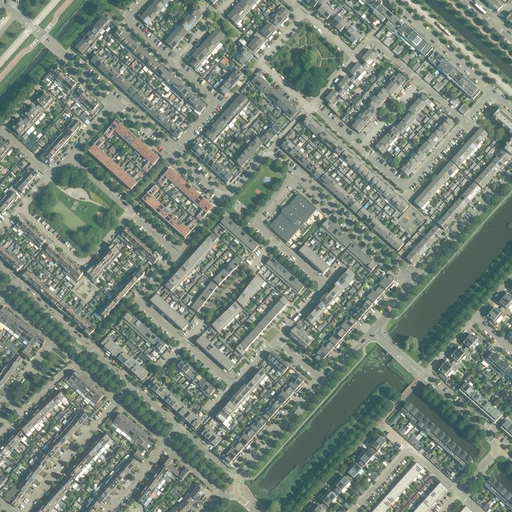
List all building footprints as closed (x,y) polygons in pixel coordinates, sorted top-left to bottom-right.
[(164,7),(157,0),(155,2),(154,2),(153,3),(153,4),(154,4),(153,5),(160,12),(164,7)] [(256,4),(251,0),(243,0),(242,1),(251,9),(256,4)] [(322,16),(331,6),(326,2),(328,1),(326,0),(324,0),(320,5),(322,6),(317,12),(322,16)] [(377,0),(376,0),(370,8),(374,12),(373,14),(382,4),(381,3),(381,2),(380,1),(379,1),(377,0)] [(497,0),(493,0),(489,5),(493,9),(499,2),(497,0)] [(251,9),(242,1),(237,7),(246,15),(251,9)] [(499,2),(493,9),(497,12),(503,6),(499,2)] [(342,7),(349,13),(351,10),(344,4),(342,7)] [(382,4),(373,14),(377,18),(385,10),(383,9),(384,8),(383,8),(383,7),(382,6),(381,6),(381,5),(382,4)] [(160,12),(153,5),(152,7),(151,6),(150,6),(149,7),(150,8),(148,10),(156,16),(160,12)] [(279,12),(276,15),(284,22),(285,21),(286,19),(290,15),(280,6),(277,10),(279,12)] [(333,17),(339,11),(336,9),(335,10),(331,6),(322,16),(327,20),(331,15),(333,17)] [(246,15),(237,7),(232,12),(241,20),(246,15)] [(193,9),(188,15),(197,22),(202,17),(193,9)] [(156,16),(148,10),(147,11),(146,11),(145,11),(145,12),(145,13),(146,14),(145,15),(152,21),(156,16)] [(385,10),(377,18),(382,23),(390,14),(389,13),(389,12),(388,12),(387,12),(387,11),(386,11),(385,10)] [(336,28),(344,18),(340,14),(341,13),(339,11),(333,17),(335,18),(331,24),(336,28)] [(241,20),(232,12),(227,18),(236,25),(241,20)] [(152,21),(145,15),(144,16),(143,15),(142,15),(141,16),(141,17),(140,19),(144,23),(143,24),(146,27),(147,26),(152,21)] [(188,15),(184,20),(192,28),(197,22),(188,15)] [(271,17),(268,20),(278,28),(281,25),(282,24),(284,22),(276,15),(273,19),(271,17)] [(108,16),(106,18),(104,16),(101,20),(107,26),(112,20),(108,16)] [(393,17),(386,25),(390,30),(398,22),(396,20),(397,20),(396,19),(396,18),(395,18),(395,17),(394,18),(393,17)] [(347,29),(352,23),(350,21),(349,22),(344,18),(336,28),(340,32),(345,27),(347,29)] [(107,26),(101,20),(97,24),(103,30),(105,32),(109,28),(107,26)] [(190,30),(191,29),(192,28),(184,20),(179,25),(188,33),(189,34),(191,30),(190,30)] [(278,28),(268,20),(265,23),(267,25),(264,29),(272,36),(272,35),(274,32),(278,28)] [(398,22),(390,30),(395,34),(404,24),(403,25),(402,25),(402,24),(401,23),(400,23),(399,23),(398,22)] [(352,23),(347,29),(349,30),(344,36),(349,40),(357,30),(353,26),(354,25),(352,23)] [(103,30),(97,24),(93,28),(100,34),(103,30)] [(404,24),(395,34),(397,32),(401,36),(409,28),(407,27),(408,27),(407,26),(407,25),(406,25),(406,24),(405,24),(404,24)] [(179,25),(174,31),(183,39),(188,33),(179,25)] [(102,36),(93,28),(90,32),(98,40),(102,36)] [(409,28),(401,36),(406,41),(414,32),(413,32),(413,31),(413,30),(412,30),(411,30),(411,29),(410,30),(409,28)] [(259,30),(256,33),(266,42),(269,38),(271,36),(272,36),(264,29),(261,32),(259,30)] [(119,30),(112,38),(116,42),(124,33),(119,30)] [(217,30),(212,35),(220,43),(225,38),(217,30)] [(362,35),(357,30),(349,40),(354,44),(358,39),(360,41),(366,35),(363,33),(362,35)] [(174,31),(169,36),(178,44),(183,39),(174,31)] [(98,40),(90,32),(86,36),(94,44),(98,40)] [(414,32),(406,41),(411,45),(418,37),(417,35),(416,34),(416,33),(415,33),(414,33),(414,32)] [(124,33),(116,42),(120,45),(128,37),(124,33)] [(266,42),(256,33),(253,37),(255,39),(252,42),(260,49),(260,48),(261,47),(262,46),(266,42)] [(220,43),(212,35),(207,41),(215,49),(220,43)] [(94,44),(86,36),(83,40),(91,48),(94,44)] [(173,49),(178,44),(169,36),(164,42),(173,49)] [(128,37),(120,45),(124,49),(132,41),(128,37)] [(418,37),(411,45),(416,49),(423,41),(423,40),(423,39),(422,39),(422,38),(421,38),(420,38),(418,37)] [(91,48),(83,40),(79,44),(87,52),(91,48)] [(132,41),(124,49),(128,52),(136,44),(132,41)] [(215,49),(207,41),(202,46),(211,54),(215,49)] [(423,41),(416,49),(420,53),(428,45),(426,44),(426,43),(426,42),(425,41),(424,41),(423,41)] [(247,44),(244,47),(253,55),(257,51),(258,51),(260,49),(252,42),(249,46),(247,44)] [(87,52),(79,44),(75,49),(83,56),(87,52)] [(136,44),(128,52),(132,56),(140,48),(136,44)] [(428,45),(420,53),(425,58),(433,49),(432,48),(432,47),(431,47),(430,47),(429,46),(429,47),(428,45)] [(211,54),(202,46),(197,51),(206,59),(211,54)] [(253,55),(244,47),(241,50),(243,52),(240,56),(248,62),(249,61),(250,59),(253,55)] [(136,60),(144,51),(140,48),(132,56),(136,60)] [(141,63),(148,55),(144,51),(136,60),(141,63)] [(206,59),(197,51),(192,57),(201,65),(206,59)] [(370,51),(365,55),(373,62),(377,57),(380,61),(383,58),(377,53),(375,55),(370,51)] [(428,60),(433,64),(440,57),(438,55),(438,54),(438,53),(437,53),(436,53),(435,52),(428,60)] [(96,55),(90,62),(93,65),(94,64),(95,65),(100,59),(103,57),(101,55),(99,57),(96,55)] [(152,59),(148,55),(141,63),(145,67),(152,59)] [(374,63),(373,62),(365,55),(361,60),(366,64),(365,66),(370,72),(372,69),(371,68),(374,63)] [(246,64),(248,62),(240,56),(237,59),(235,57),(232,60),(241,69),(245,65),(246,64)] [(201,65),(192,57),(187,62),(196,70),(201,65)] [(440,57),(433,64),(437,69),(445,60),(444,60),(444,59),(443,58),(442,58),(441,58),(440,57)] [(100,59),(95,65),(96,66),(96,67),(98,70),(105,63),(100,59)] [(152,59),(145,67),(149,70),(156,62),(152,59)] [(445,60),(437,69),(442,73),(449,65),(448,64),(448,63),(447,63),(447,62),(447,61),(446,61),(445,61),(445,60)] [(156,62),(149,70),(153,74),(160,66),(156,62)] [(105,63),(98,70),(101,72),(102,72),(103,73),(109,66),(105,63)] [(358,64),(353,69),(361,75),(365,71),(368,74),(370,72),(365,66),(363,68),(358,64)] [(449,65),(442,73),(447,77),(454,69),(454,68),(453,67),(452,67),(451,66),(449,65)] [(55,67),(55,66),(47,76),(50,79),(51,78),(55,82),(54,83),(62,74),(61,74),(62,73),(60,71),(58,69),(56,71),(54,69),(55,67)] [(109,66),(103,73),(104,74),(106,77),(113,70),(109,66)] [(161,67),(154,76),(158,79),(165,71),(161,67)] [(243,76),(237,70),(235,68),(231,72),(233,74),(239,80),(243,76)] [(361,75),(353,69),(349,73),(354,78),(353,80),(358,85),(360,83),(357,80),(361,75)] [(454,69),(447,77),(452,81),(459,74),(457,72),(457,71),(457,70),(456,70),(456,69),(455,70),(454,69)] [(113,70),(106,77),(109,79),(110,79),(111,80),(117,74),(113,70)] [(165,71),(158,79),(162,83),(169,74),(165,71)] [(62,74),(54,83),(59,87),(67,77),(65,75),(64,77),(62,74)] [(117,74),(111,80),(112,81),(112,82),(114,84),(121,77),(117,74)] [(169,74),(162,83),(166,87),(173,78),(169,74)] [(239,80),(233,74),(230,78),(236,84),(239,80)] [(399,74),(395,79),(402,85),(406,81),(399,74)] [(459,74),(452,81),(456,86),(464,77),(463,77),(463,76),(462,75),(461,75),(460,75),(459,74)] [(255,86),(258,89),(265,81),(263,80),(262,79),(258,75),(249,85),(253,88),(255,86)] [(236,84),(230,78),(227,76),(224,80),(226,82),(232,88),(236,84)] [(67,77),(59,87),(63,91),(71,82),(68,80),(69,79),(67,77)] [(121,77),(114,84),(117,87),(118,86),(119,87),(125,81),(121,77)] [(346,77),(341,82),(349,89),(353,84),(356,87),(358,85),(353,80),(351,82),(346,77)] [(402,85),(395,79),(393,77),(390,81),(392,83),(398,89),(402,85)] [(464,77),(456,86),(461,90),(468,82),(466,81),(467,80),(466,80),(466,79),(466,78),(465,78),(464,78),(464,77)] [(173,78),(166,87),(170,90),(177,82),(173,78)] [(126,79),(125,81),(119,87),(120,88),(120,89),(123,91),(129,84),(130,83),(126,79)] [(232,88),(226,82),(224,80),(220,84),(229,92),(232,88)] [(265,81),(258,89),(262,92),(260,94),(263,97),(271,87),(268,84),(266,82),(265,81)] [(71,82),(63,91),(68,95),(69,94),(71,96),(76,90),(74,88),(76,85),(74,83),(74,84),(72,82),(71,83),(71,82)] [(177,82),(170,90),(174,94),(176,92),(181,85),(177,82)] [(349,89),(341,82),(337,87),(342,91),(341,93),(346,98),(348,96),(345,93),(349,89)] [(468,82),(461,90),(466,94),(473,86),(472,85),(472,84),(471,84),(470,83),(468,82)] [(398,89),(392,83),(388,87),(395,93),(398,89)] [(129,84),(123,91),(125,94),(126,93),(127,94),(133,88),(129,84)] [(229,92),(220,84),(216,89),(218,91),(219,90),(225,96),(229,92)] [(249,86),(247,84),(240,92),(242,94),(249,86)] [(181,85),(176,92),(180,95),(186,89),(181,85)] [(395,93),(388,87),(386,85),(383,89),(391,97),(395,93)] [(131,99),(139,89),(135,86),(133,88),(127,94),(128,95),(128,96),(131,99)] [(473,86),(466,94),(473,100),(480,92),(476,89),(475,88),(475,87),(474,86),(473,86)] [(275,91),(271,87),(263,97),(270,103),(272,101),(279,93),(277,92),(275,91)] [(78,92),(76,90),(71,96),(72,94),(74,96),(72,99),(76,103),(84,94),(83,94),(84,93),(82,91),(80,89),(78,92)] [(186,89),(180,95),(184,99),(190,92),(186,89)] [(391,97),(383,89),(379,93),(386,99),(389,95),(391,97)] [(137,103),(144,94),(140,91),(132,100),(135,102),(137,103)] [(334,91),(329,95),(337,102),(341,98),(344,101),(346,98),(341,93),(339,95),(334,91)] [(190,92),(184,99),(188,102),(194,96),(190,92)] [(386,99),(379,93),(377,92),(374,96),(375,97),(382,103),(386,99)] [(49,93),(50,94),(48,96),(45,93),(43,95),(42,97),(43,98),(42,99),(51,106),(55,102),(54,101),(56,99),(49,93)] [(279,93),(272,101),(275,104),(273,106),(276,109),(285,99),(281,96),(279,93)] [(84,94),(76,103),(81,107),(90,97),(88,95),(87,97),(84,94)] [(148,98),(144,94),(137,103),(138,104),(137,105),(140,107),(146,100),(148,98)] [(250,102),(241,95),(238,99),(246,107),(250,102)] [(337,102),(329,95),(325,100),(330,105),(328,107),(334,112),(336,110),(333,106),(337,102)] [(422,95),(419,100),(425,106),(429,101),(422,95)] [(192,106),(198,100),(194,96),(188,102),(186,104),(190,108),(192,106)] [(90,97),(81,107),(85,111),(93,102),(90,100),(91,99),(90,97)] [(382,103),(375,97),(372,101),(378,107),(382,103)] [(51,106),(42,99),(41,100),(40,99),(39,101),(39,100),(37,102),(40,105),(38,107),(45,113),(51,106)] [(246,107),(238,99),(234,103),(242,111),(246,107)] [(289,103),(285,99),(276,109),(280,112),(282,110),(285,113),(292,105),(291,104),(289,103)] [(146,100),(140,107),(143,110),(144,109),(145,110),(150,104),(146,100)] [(198,100),(192,106),(196,110),(202,103),(198,100)] [(425,106),(419,100),(415,104),(422,110),(425,106)] [(378,107),(372,101),(368,105),(377,113),(375,111),(378,107)] [(94,103),(93,102),(85,111),(93,117),(100,110),(97,107),(99,105),(97,104),(96,104),(94,102),(94,103)] [(202,103),(196,110),(200,113),(206,107),(202,103)] [(242,111),(234,103),(230,107),(239,115),(242,111)] [(150,104),(145,110),(146,111),(145,112),(148,114),(154,107),(150,104)] [(422,110),(415,104),(411,108),(418,114),(422,110)] [(292,105),(285,113),(289,116),(286,118),(290,121),(298,112),(294,108),(294,107),(292,105)] [(377,113),(368,105),(370,107),(366,111),(373,117),(377,113)] [(464,105),(458,111),(464,116),(469,110),(464,105)] [(45,113),(38,107),(36,109),(33,107),(31,109),(30,111),(31,112),(30,112),(39,120),(45,113)] [(154,107),(148,114),(151,117),(152,116),(153,117),(158,111),(154,107)] [(239,115),(230,107),(227,111),(235,119),(239,115)] [(418,114),(411,108),(408,112),(416,119),(415,117),(418,114)] [(511,120),(511,121),(500,110),(493,117),(511,134),(511,141),(504,150),(511,157),(511,156),(511,120)] [(158,111),(153,117),(154,118),(153,119),(156,121),(162,115),(158,111)] [(235,119),(227,111),(223,115),(232,123),(235,119)] [(373,117),(366,111),(363,115),(369,121),(373,117)] [(39,120),(30,112),(29,113),(28,112),(27,114),(25,116),(27,118),(25,120),(33,127),(39,120)] [(165,112),(162,115),(156,121),(159,124),(160,123),(161,125),(166,118),(169,116),(165,112)] [(416,119),(408,112),(407,112),(409,113),(406,117),(413,123),(416,119)] [(232,123),(223,115),(220,119),(228,127),(232,123)] [(369,121),(363,115),(359,119),(366,125),(369,121)] [(75,116),(69,123),(77,130),(78,130),(79,130),(80,128),(81,129),(82,127),(80,125),(82,123),(83,124),(83,123),(75,116)] [(445,116),(442,120),(451,128),(454,124),(450,120),(451,119),(449,117),(448,118),(445,116)] [(302,124),(306,127),(312,121),(308,117),(302,124)] [(413,123),(406,117),(402,121),(409,127),(413,123)] [(166,118),(161,125),(162,126),(161,126),(164,129),(170,122),(166,118)] [(228,127),(220,119),(216,123),(224,131),(228,127)] [(366,125),(359,119),(355,123),(362,129),(366,125)] [(33,127),(25,120),(23,122),(21,120),(19,122),(18,124),(19,125),(18,126),(27,133),(33,127)] [(451,128),(442,120),(438,124),(447,132),(451,128)] [(116,121),(114,123),(109,128),(111,130),(110,132),(107,130),(103,135),(108,138),(114,131),(120,124),(116,121)] [(312,121),(306,127),(310,131),(316,124),(312,121)] [(409,127),(402,121),(399,125),(405,131),(409,127)] [(170,122),(164,129),(167,131),(168,131),(169,132),(174,125),(170,122)] [(77,130),(69,123),(65,127),(74,136),(76,134),(75,133),(77,130)] [(224,131),(216,123),(212,127),(221,135),(224,131)] [(362,129),(355,123),(352,127),(358,133),(362,129)] [(114,131),(118,134),(124,128),(120,124),(114,131)] [(274,124),(271,129),(277,134),(281,130),(274,124)] [(316,124),(310,131),(314,135),(320,128),(316,124)] [(447,132),(438,124),(434,128),(443,136),(447,132)] [(174,125),(169,132),(170,133),(172,136),(179,129),(174,125)] [(405,131),(399,125),(395,129),(393,127),(393,128),(402,135),(403,137),(407,133),(405,131)] [(27,133),(18,126),(17,126),(16,126),(15,128),(14,127),(13,129),(15,132),(14,134),(13,133),(18,138),(20,136),(22,138),(27,133)] [(74,136),(65,127),(61,131),(69,139),(71,137),(73,138),(74,136)] [(183,134),(186,131),(181,127),(179,129),(172,136),(175,138),(176,138),(177,139),(182,133),(183,134)] [(221,135),(212,127),(209,131),(217,139),(221,135)] [(277,134),(271,129),(268,127),(265,131),(273,138),(277,134)] [(124,128),(118,134),(122,138),(129,132),(124,128)] [(320,128),(314,135),(318,138),(324,131),(320,128)] [(402,135),(393,128),(390,132),(396,138),(400,134),(402,136),(402,135)] [(443,136),(434,128),(431,132),(433,134),(440,140),(443,136)] [(487,135),(480,129),(477,133),(484,139),(487,135)] [(69,139),(61,131),(57,136),(66,145),(68,143),(67,142),(69,139)] [(217,139),(209,131),(205,135),(213,143),(217,139)] [(273,138),(265,131),(261,135),(263,137),(270,142),(273,138)] [(324,131),(318,138),(322,142),(328,135),(324,131)] [(129,132),(122,138),(127,142),(133,136),(129,132)] [(396,138),(390,132),(386,136),(393,142),(396,138)] [(484,139),(477,133),(473,137),(480,143),(484,139)] [(440,140),(433,134),(429,138),(436,144),(440,140)] [(328,135),(322,142),(326,145),(332,139),(328,135)] [(66,145),(57,136),(53,140),(61,148),(63,145),(65,147),(66,145)] [(133,136),(127,142),(131,147),(138,140),(133,136)] [(266,146),(254,136),(251,140),(259,148),(263,144),(266,147),(266,146)] [(270,142),(263,137),(260,141),(255,136),(254,136),(266,146),(270,142)] [(393,142),(386,136),(382,140),(389,146),(393,142)] [(285,151),(293,142),(286,137),(282,142),(284,144),(281,147),(285,151)] [(480,143),(473,137),(469,141),(476,147),(480,143)] [(95,144),(90,149),(88,152),(92,156),(98,149),(105,142),(100,138),(97,142),(99,144),(97,146),(95,144)] [(436,144),(429,138),(426,142),(433,148),(436,144)] [(332,139),(326,145),(330,149),(336,142),(332,139)] [(53,140),(49,145),(58,154),(60,152),(59,151),(61,148),(53,140)] [(138,140),(131,147),(136,151),(142,144),(138,140)] [(259,148),(251,140),(247,144),(256,152),(259,148)] [(389,146),(382,140),(379,144),(385,150),(387,151),(391,147),(389,146)] [(10,145),(6,141),(3,144),(1,142),(0,143),(0,149),(7,155),(13,149),(9,146),(10,145)] [(195,141),(190,147),(192,149),(190,151),(192,152),(191,153),(194,155),(200,149),(198,146),(199,145),(195,141)] [(476,147),(469,141),(466,145),(473,151),(476,147)] [(34,152),(42,146),(39,142),(31,149),(34,152)] [(289,154),(297,146),(293,142),(285,151),(289,154)] [(336,142),(330,149),(334,153),(340,146),(336,142)] [(433,148),(426,142),(422,146),(429,152),(433,148)] [(142,144),(136,151),(140,155),(146,148),(142,144)] [(256,152),(247,144),(244,148),(252,156),(256,152)] [(385,150),(379,144),(375,148),(382,154),(385,150)] [(58,154),(49,145),(45,149),(53,157),(55,154),(57,155),(58,154)] [(293,158),(299,151),(301,149),(297,145),(297,146),(289,154),(293,158)] [(473,151),(466,145),(462,149),(469,155),(473,151)] [(340,146),(334,153),(339,156),(345,150),(340,146)] [(429,152),(422,146),(419,150),(425,156),(429,152)] [(146,148),(140,155),(145,159),(151,152),(146,148)] [(252,156),(244,148),(240,152),(248,160),(252,156)] [(53,157),(45,149),(40,154),(43,156),(41,158),(46,163),(45,162),(47,160),(50,163),(52,161),(52,160),(53,159),(52,158),(53,157)] [(98,149),(92,156),(96,159),(102,152),(98,149)] [(200,149),(194,155),(197,158),(197,157),(199,158),(204,152),(200,149)] [(417,149),(413,153),(415,154),(422,160),(425,156),(419,150),(417,149)] [(469,155),(462,149),(458,153),(466,159),(469,155)] [(511,157),(504,150),(500,154),(507,160),(511,157)] [(299,151),(293,158),(297,162),(303,155),(299,151)] [(346,151),(340,158),(344,161),(350,155),(346,151)] [(102,152),(96,159),(100,163),(106,156),(102,152)] [(151,152),(145,159),(149,162),(155,155),(151,152)] [(204,152),(199,158),(200,159),(199,160),(202,163),(208,156),(204,152)] [(248,160),(240,152),(236,156),(245,164),(248,160)] [(466,159),(458,153),(455,157),(462,164),(466,159)] [(422,160),(415,154),(411,159),(418,165),(422,160)] [(507,160),(500,154),(496,158),(503,164),(507,160)] [(149,162),(142,169),(146,173),(150,169),(148,167),(150,165),(152,167),(159,159),(155,155),(149,162)] [(303,155),(297,162),(301,165),(307,159),(303,155)] [(350,155),(344,161),(348,165),(354,158),(350,155)] [(106,156),(100,163),(105,167),(111,160),(106,156)] [(208,156),(202,163),(205,165),(207,166),(212,159),(208,156)] [(245,164),(236,156),(233,160),(241,168),(245,164)] [(462,164),(455,157),(451,161),(458,168),(462,164)] [(354,158),(348,165),(352,169),(358,162),(354,158)] [(496,158),(493,162),(500,168),(503,164),(496,158)] [(212,159),(207,166),(208,167),(207,167),(210,170),(216,163),(212,159)] [(307,159),(301,165),(305,169),(311,162),(307,159)] [(418,165),(411,159),(408,163),(415,169),(418,165)] [(111,160),(105,167),(109,171),(115,164),(111,160)] [(415,169),(408,163),(406,161),(402,165),(404,167),(411,173),(415,169)] [(311,162),(305,169),(309,173),(315,166),(311,162)] [(358,162),(352,169),(356,172),(362,165),(358,162)] [(457,169),(450,162),(446,167),(453,173),(457,169)] [(493,162),(489,166),(496,172),(500,168),(493,162)] [(216,163),(210,170),(213,172),(214,172),(215,173),(220,167),(216,163)] [(31,164),(25,171),(33,179),(34,178),(35,179),(36,177),(37,178),(38,176),(35,172),(37,170),(38,170),(31,164)] [(115,164),(109,171),(114,175),(120,168),(115,164)] [(222,165),(220,167),(215,173),(216,174),(215,174),(218,177),(224,170),(226,169),(222,165)] [(362,165),(356,172),(360,176),(366,169),(362,165)] [(315,166),(309,173),(313,176),(319,169),(315,166)] [(489,166),(486,170),(493,176),(496,172),(489,166)] [(411,173),(404,167),(400,171),(407,177),(411,173)] [(453,173),(446,167),(443,171),(450,177),(453,173)] [(120,168),(114,175),(118,179),(124,172),(120,168)] [(170,169),(167,172),(163,176),(165,178),(163,181),(161,179),(157,183),(161,187),(168,179),(174,172),(170,169)] [(319,169),(313,176),(318,180),(324,173),(319,169)] [(366,169),(360,176),(364,179),(370,173),(366,169)] [(224,170),(218,177),(221,180),(222,179),(223,180),(228,174),(224,170)] [(486,170),(482,174),(489,181),(493,176),(486,170)] [(33,179),(25,171),(21,176),(30,185),(32,183),(31,182),(33,179)] [(450,177),(443,171),(439,175),(446,181),(450,177)] [(124,172),(118,179),(123,183),(129,177),(124,172)] [(168,179),(172,183),(178,176),(174,172),(168,179)] [(133,180),(127,187),(131,190),(138,183),(135,181),(137,179),(139,181),(143,176),(139,173),(133,180)] [(370,173),(364,179),(368,183),(374,176),(370,173)] [(230,184),(237,177),(234,175),(232,177),(228,174),(223,180),(224,181),(223,182),(226,184),(228,182),(230,184)] [(325,174),(319,181),(323,185),(329,178),(325,174)] [(482,174),(478,178),(485,185),(489,181),(482,174)] [(446,181),(439,175),(435,179),(443,185),(446,181)] [(21,176),(17,180),(25,188),(28,186),(29,187),(30,185),(21,176)] [(178,176),(172,183),(176,187),(182,180),(178,176)] [(129,177),(123,183),(127,187),(133,180),(129,177)] [(329,178),(323,185),(327,188),(333,182),(329,178)] [(376,178),(370,184),(374,188),(380,181),(376,178)] [(485,185),(478,178),(474,182),(482,189),(485,185)] [(443,185),(435,179),(432,183),(439,189),(443,185)] [(17,180),(11,187),(15,191),(17,189),(22,194),(24,192),(25,190),(25,189),(25,188),(17,180)] [(182,180),(176,187),(181,191),(187,184),(182,180)] [(331,192),(337,185),(339,183),(335,180),(333,182),(327,188),(331,192)] [(380,181),(374,188),(378,191),(384,185),(380,181)] [(439,189),(432,183),(428,187),(435,193),(439,189)] [(473,183),(470,188),(477,194),(480,190),(473,183)] [(187,184),(181,191),(185,195),(191,188),(187,184)] [(337,185),(331,192),(335,196),(341,189),(337,185)] [(384,185),(378,191),(382,195),(388,188),(384,185)] [(149,193),(144,198),(142,200),(146,204),(152,197),(158,190),(154,186),(150,191),(153,193),(151,195),(149,193)] [(11,187),(5,194),(13,201),(14,201),(15,202),(16,200),(17,200),(18,198),(13,193),(15,191),(11,187)] [(435,193),(428,187),(425,191),(432,197),(435,193)] [(191,188),(185,195),(190,199),(196,192),(191,188)] [(388,188),(382,195),(386,199),(392,192),(388,188)] [(477,194),(470,188),(466,192),(473,198),(477,194)] [(341,189),(335,196),(339,199),(345,193),(341,189)] [(432,197),(425,191),(421,195),(428,201),(432,197)] [(196,192),(190,199),(194,203),(200,196),(196,192)] [(392,192),(386,199),(390,202),(396,196),(392,192)] [(473,198),(466,192),(462,196),(470,202),(473,198)] [(345,193),(339,199),(343,203),(349,196),(345,193)] [(5,194),(1,198),(10,207),(12,205),(11,204),(13,201),(5,194)] [(299,194),(296,198),(286,208),(285,208),(284,209),(283,209),(282,210),(282,211),(281,212),(281,213),(281,214),(269,227),(287,243),(316,210),(299,194)] [(347,206),(355,197),(351,194),(349,196),(343,203),(347,206)] [(428,201),(421,195),(417,199),(419,200),(425,205),(428,201)] [(200,196),(194,203),(199,207),(205,200),(200,196)] [(399,200),(400,199),(396,196),(390,202),(388,204),(392,208),(394,206),(399,200)] [(470,202),(462,196),(459,200),(466,206),(470,202)] [(152,197),(146,204),(150,207),(156,201),(152,197)] [(355,197),(347,206),(351,210),(357,203),(359,201),(355,197)] [(1,198),(0,199),(0,205),(5,210),(7,208),(9,209),(10,207),(1,198)] [(400,199),(399,200),(394,206),(398,209),(404,203),(400,199)] [(425,205),(419,200),(417,199),(414,203),(421,209),(425,205)] [(205,200),(199,207),(203,210),(209,204),(205,200)] [(466,206),(459,200),(455,204),(462,210),(466,206)] [(156,201),(150,207),(154,211),(160,205),(156,201)] [(357,203),(351,210),(355,214),(361,207),(357,203)] [(404,203),(398,209),(402,213),(408,207),(404,203)] [(203,210),(196,218),(200,221),(204,217),(202,215),(204,213),(206,215),(213,207),(209,204),(203,210)] [(462,210),(455,204),(452,208),(459,214),(462,210)] [(160,205),(154,211),(159,215),(165,209),(160,205)] [(363,208),(357,215),(361,219),(367,212),(363,208)] [(459,214),(452,208),(448,212),(455,218),(459,214)] [(165,209),(159,215),(163,220),(169,213),(165,209)] [(367,212),(361,219),(365,222),(371,216),(373,214),(369,210),(367,212)] [(455,218),(448,212),(444,216),(452,222),(455,218)] [(169,213),(163,220),(168,224),(174,217),(169,213)] [(371,216),(365,222),(369,226),(375,219),(371,216)] [(452,222),(444,216),(441,220),(448,226),(452,222)] [(174,217),(168,224),(172,228),(178,221),(174,217)] [(219,225),(223,228),(230,221),(225,217),(219,225)] [(15,226),(20,230),(26,223),(21,219),(15,226)] [(375,219),(369,226),(373,230),(379,223),(375,219)] [(448,226),(441,220),(437,224),(444,230),(448,226)] [(178,221),(172,228),(177,232),(183,225),(178,221)] [(187,228),(181,235),(185,239),(191,231),(189,229),(191,227),(193,229),(197,225),(193,221),(187,228)] [(230,221),(223,228),(227,232),(234,225),(230,221)] [(320,228),(324,232),(331,225),(327,221),(320,228)] [(26,223),(20,230),(24,233),(29,227),(25,224),(26,223)] [(379,223),(373,230),(377,233),(383,227),(379,223)] [(183,225),(177,232),(181,235),(187,228),(183,225)] [(234,225),(227,232),(231,236),(238,228),(234,225)] [(331,225),(324,232),(328,235),(335,228),(331,225)] [(29,227),(24,233),(28,237),(33,231),(29,227)] [(383,227),(377,233),(381,237),(387,230),(383,227)] [(435,227),(431,231),(438,237),(442,233),(435,227)] [(238,228),(231,236),(235,239),(242,232),(238,228)] [(335,228),(328,235),(332,239),(339,232),(335,228)] [(120,236),(124,240),(130,233),(126,229),(120,236)] [(387,230),(381,237),(385,241),(391,234),(387,230)] [(33,231),(28,237),(32,241),(37,234),(33,231)] [(438,237),(431,231),(428,235),(435,241),(438,237)] [(242,232),(235,239),(239,243),(246,236),(242,232)] [(339,232),(332,239),(337,243),(343,235),(339,232)] [(130,233),(124,240),(128,243),(134,237),(130,234),(131,233),(130,233)] [(37,234),(32,241),(36,244),(42,237),(41,237),(41,238),(37,234)] [(219,240),(212,234),(209,238),(216,245),(219,240)] [(391,234),(385,241),(389,244),(395,237),(391,234)] [(343,235),(337,243),(341,246),(347,239),(343,235)] [(435,241),(428,235),(424,239),(431,245),(435,241)] [(246,236),(239,243),(243,246),(250,239),(246,236)] [(42,237),(36,244),(40,248),(46,241),(42,237)] [(138,241),(134,237),(128,243),(133,247),(138,241)] [(395,237),(389,244),(393,248),(399,241),(395,237)] [(216,245),(209,238),(205,242),(212,249),(216,245)] [(250,239),(243,246),(247,250),(254,243),(250,239)] [(347,239),(341,246),(345,250),(351,243),(347,239)] [(431,245),(424,239),(420,243),(427,249),(431,245)] [(142,244),(138,241),(133,247),(137,251),(142,244)] [(399,241),(393,248),(397,251),(403,245),(399,241)] [(212,249),(205,242),(201,246),(208,253),(212,249)] [(254,243),(247,250),(252,254),(258,247),(254,243)] [(427,249),(420,243),(417,247),(424,253),(427,249)] [(146,248),(142,244),(137,251),(141,254),(146,248)] [(352,244),(346,251),(350,255),(356,248),(352,244)] [(44,252),(48,256),(54,249),(50,245),(44,252)] [(121,253),(112,245),(109,249),(117,257),(121,253)] [(298,252),(303,256),(309,249),(305,245),(298,252)] [(208,253),(201,246),(198,250),(205,257),(208,253)] [(424,253),(417,247),(413,251),(420,257),(424,253)] [(150,252),(146,248),(141,254),(145,258),(150,252)] [(356,248),(350,255),(354,258),(361,251),(356,248)] [(5,261),(12,253),(8,249),(7,251),(1,258),(5,261)] [(51,261),(58,253),(54,250),(55,249),(54,249),(48,256),(47,258),(51,261)] [(117,257),(109,249),(108,250),(109,250),(105,254),(114,261),(117,257)] [(309,249),(303,256),(307,260),(313,252),(309,249)] [(205,257),(198,250),(194,254),(201,261),(205,257)] [(361,251),(354,258),(358,262),(365,255),(361,251)] [(420,257),(413,251),(409,255),(417,261),(420,257)] [(154,255),(150,252),(145,258),(149,262),(155,255),(154,255)] [(313,252),(307,260),(311,263),(317,256),(313,252)] [(9,265),(16,257),(12,253),(5,261),(9,265)] [(57,263),(62,257),(58,253),(51,261),(55,265),(57,263)] [(114,261),(105,254),(102,258),(110,265),(114,261)] [(201,261),(194,254),(190,258),(198,265),(201,261)] [(155,255),(149,262),(153,265),(159,259),(155,255)] [(365,255),(358,262),(362,266),(369,258),(365,255)] [(413,265),(417,261),(409,255),(406,259),(413,265)] [(242,263),(235,256),(231,260),(238,267),(242,263)] [(317,256),(311,263),(315,267),(321,260),(317,256)] [(13,269),(19,262),(20,260),(16,257),(9,265),(13,268),(12,269),(13,269)] [(62,257),(57,263),(61,267),(66,260),(62,257)] [(110,265),(102,258),(98,262),(104,268),(106,269),(110,265)] [(198,265),(190,258),(187,263),(194,269),(198,265)] [(369,258),(362,266),(366,269),(373,262),(369,258)] [(265,266),(269,269),(275,262),(271,259),(265,266)] [(66,260),(61,267),(65,270),(70,264),(66,260)] [(238,267),(231,260),(227,264),(234,271),(238,267)] [(321,260),(315,267),(319,271),(325,263),(321,260)] [(19,262),(13,269),(17,273),(23,266),(19,262)] [(104,268),(98,262),(95,266),(101,272),(104,268)] [(275,262),(269,269),(273,273),(280,266),(275,262)] [(373,262),(366,269),(370,273),(377,266),(373,262)] [(194,269),(187,263),(183,267),(190,273),(194,269)] [(325,263),(319,271),(323,274),(329,267),(325,263)] [(70,264),(65,270),(63,272),(67,276),(74,267),(70,264)] [(234,271),(227,264),(224,268),(230,275),(234,271)] [(101,272),(95,266),(91,270),(91,269),(91,270),(97,276),(99,277),(103,273),(101,272)] [(145,274),(136,266),(132,271),(141,278),(145,274)] [(280,266),(273,273),(277,277),(284,269),(280,266)] [(74,267),(67,276),(71,280),(73,277),(79,271),(78,270),(78,271),(74,267)] [(190,273),(183,267),(180,271),(187,277),(190,273)] [(230,275),(224,268),(220,272),(226,278),(230,275)] [(284,269),(277,277),(281,280),(288,273),(284,269)] [(97,276),(91,270),(87,274),(93,280),(97,276)] [(356,276),(349,270),(345,274),(352,281),(356,276)] [(22,277),(27,281),(33,274),(28,271),(22,277)] [(79,271),(73,277),(77,281),(83,274),(79,271)] [(141,278),(132,271),(129,275),(130,276),(137,282),(140,278),(141,279),(141,278)] [(187,277),(180,271),(176,275),(183,281),(187,277)] [(226,278),(220,272),(216,275),(222,282),(226,278)] [(288,273),(281,280),(285,284),(292,277),(288,273)] [(33,274),(27,281),(31,284),(37,278),(33,274)] [(352,281),(345,274),(341,278),(348,285),(352,281)] [(385,278),(382,281),(390,288),(393,285),(391,284),(395,280),(387,274),(384,277),(385,278)] [(183,281),(176,275),(172,279),(179,285),(183,281)] [(216,275),(212,279),(218,286),(222,282),(216,275)] [(37,278),(31,284),(35,288),(41,282),(42,280),(38,276),(37,278)] [(130,276),(127,280),(133,286),(137,282),(130,276)] [(264,282),(257,276),(253,281),(261,287),(264,282)] [(292,277),(285,284),(289,288),(296,280),(292,277)] [(348,285),(341,278),(338,282),(345,289),(348,285)] [(179,285),(172,279),(169,283),(176,289),(179,285)] [(127,280),(123,284),(129,290),(133,286),(127,280)] [(296,280),(289,288),(293,291),(300,284),(296,280)] [(217,287),(210,281),(206,286),(214,292),(217,287)] [(261,287),(253,281),(250,285),(257,291),(261,287)] [(378,284),(375,287),(382,294),(385,291),(387,292),(390,288),(382,281),(378,284)] [(41,282),(35,288),(39,292),(45,285),(41,282)] [(345,289),(338,282),(334,286),(341,293),(345,289)] [(47,283),(45,285),(39,292),(43,295),(49,289),(51,287),(47,283)] [(118,287),(120,288),(126,294),(129,290),(123,284),(121,283),(118,287)] [(176,289),(169,283),(165,287),(172,293),(176,289)] [(300,284),(293,291),(297,295),(304,288),(300,284)] [(257,291),(250,285),(246,289),(254,295),(257,291)] [(214,292),(206,286),(203,290),(211,296),(214,292)] [(341,293),(334,286),(330,290),(337,297),(341,293)] [(373,291),(369,294),(378,302),(381,298),(379,297),(382,294),(375,287),(372,290),(373,291)] [(120,288),(116,293),(122,298),(126,294),(120,288)] [(49,289),(43,295),(47,299),(53,293),(49,289)] [(254,295),(246,289),(243,293),(251,299),(254,295)] [(211,296),(203,290),(200,294),(207,300),(211,296)] [(337,297),(330,290),(327,294),(334,301),(337,297)] [(53,293),(47,299),(51,302),(50,303),(51,303),(57,296),(53,293)] [(116,293),(112,297),(119,302),(122,298),(116,293)] [(251,299),(243,293),(240,298),(247,304),(251,299)] [(207,300),(200,294),(196,299),(204,305),(207,300)] [(334,301),(327,294),(323,298),(330,305),(334,301)] [(366,297),(363,301),(370,307),(373,304),(375,305),(378,302),(369,294),(366,298),(366,297)] [(504,297),(503,298),(511,306),(511,298),(507,294),(506,296),(505,296),(504,297)] [(150,302),(154,305),(160,298),(156,295),(150,302)] [(57,296),(51,303),(55,307),(61,300),(57,296)] [(282,296),(278,300),(285,307),(289,303),(282,296)] [(112,297),(109,301),(115,306),(119,302),(112,297)] [(160,298),(154,305),(158,309),(164,302),(160,298)] [(247,304),(240,298),(236,302),(244,308),(247,304)] [(330,305),(323,298),(319,302),(327,309),(330,305)] [(511,308),(511,306),(503,298),(502,299),(501,301),(499,303),(504,307),(502,310),(507,314),(509,316),(511,314),(509,312),(511,310),(511,308)] [(204,305),(196,299),(193,303),(200,309),(204,305)] [(285,307),(278,300),(274,304),(281,311),(285,307)] [(62,301),(56,308),(60,311),(66,305),(62,301)] [(109,301),(105,305),(111,310),(115,306),(109,301)] [(360,304),(357,308),(366,315),(369,312),(367,311),(370,307),(363,301),(360,304)] [(164,302),(158,309),(162,313),(168,306),(164,302)] [(327,309),(319,302),(316,306),(323,313),(327,309)] [(68,303),(66,305),(60,311),(61,312),(61,311),(65,315),(72,306),(68,303)] [(103,303),(100,307),(108,315),(108,314),(111,310),(105,305),(103,303)] [(200,309),(193,303),(189,307),(197,313),(200,309)] [(242,310),(235,303),(231,307),(238,314),(242,310)] [(281,311),(274,304),(271,308),(278,315),(281,311)] [(72,306),(65,315),(69,318),(76,310),(72,306)] [(168,306),(162,313),(166,316),(172,309),(168,306)] [(323,313),(316,306),(312,310),(319,317),(323,313)] [(108,315),(100,307),(96,311),(104,319),(108,315)] [(238,314),(231,307),(227,311),(234,318),(238,314)] [(278,315),(271,308),(267,312),(274,319),(278,315)] [(363,319),(366,315),(357,308),(354,311),(351,314),(358,321),(361,317),(363,319)] [(491,311),(490,312),(498,319),(501,316),(503,319),(507,314),(502,310),(500,312),(495,308),(494,309),(493,309),(493,310),(491,311)] [(172,309),(166,316),(170,320),(177,313),(172,309)] [(73,322),(78,316),(80,314),(76,310),(69,318),(73,322)] [(319,317),(312,310),(309,315),(316,321),(319,317)] [(234,318),(227,311),(223,315),(230,322),(234,318)] [(274,319),(267,312),(263,317),(270,323),(274,319)] [(498,319),(490,312),(490,313),(489,315),(488,315),(487,317),(491,321),(489,323),(494,328),(495,328),(496,326),(501,321),(498,319)] [(8,313),(0,322),(0,325),(3,328),(13,316),(10,314),(8,313)] [(122,321),(126,324),(133,317),(129,313),(122,321)] [(177,313),(170,320),(174,324),(181,316),(177,313)] [(230,322),(223,315),(220,319),(226,326),(230,322)] [(316,321),(309,315),(305,319),(312,325),(316,321)] [(13,316),(3,328),(8,332),(17,320),(15,318),(13,316)] [(78,316),(73,322),(77,325),(82,319),(78,316)] [(181,316),(174,324),(178,327),(185,320),(181,316)] [(346,320),(343,324),(351,331),(355,328),(353,326),(356,323),(349,316),(346,320)] [(81,329),(88,321),(84,317),(82,319),(77,325),(81,329)] [(133,317),(126,324),(130,328),(137,321),(133,317)] [(270,323),(263,317),(260,321),(267,327),(270,323)] [(226,326),(220,319),(216,322),(222,329),(226,326)] [(17,320),(8,332),(13,336),(22,323),(20,322),(17,320)] [(185,320),(178,327),(182,331),(189,324),(185,320)] [(84,333),(92,325),(88,321),(81,329),(85,332),(84,333)] [(137,321),(130,328),(135,332),(141,324),(137,321)] [(267,327),(260,321),(256,325),(263,331),(267,327)] [(222,329),(216,322),(212,326),(218,333),(222,329)] [(22,323),(13,336),(18,339),(27,327),(25,326),(22,323)] [(141,324),(135,332),(139,335),(145,328),(141,324)] [(340,326),(337,330),(344,336),(347,333),(348,334),(351,331),(343,324),(340,327),(340,326)] [(92,325),(84,333),(89,337),(96,328),(92,325)] [(263,331),(256,325),(252,329),(260,335),(263,331)] [(27,327),(18,339),(22,343),(32,331),(29,329),(27,327)] [(289,334),(293,338),(300,331),(295,327),(289,334)] [(145,328),(139,335),(143,339),(149,332),(145,328)] [(260,335),(252,329),(249,333),(256,339),(260,335)] [(334,334),(331,337),(339,344),(343,341),(341,340),(344,336),(337,330),(334,333),(334,334)] [(32,331),(22,343),(27,346),(29,344),(36,335),(34,333),(32,331)] [(300,331),(293,338),(297,342),(304,335),(300,331)] [(149,332),(143,339),(147,342),(153,335),(149,332)] [(256,339),(249,333),(245,337),(252,343),(256,339)] [(471,334),(470,336),(467,337),(466,338),(475,346),(477,343),(479,345),(483,341),(478,336),(476,339),(471,334)] [(36,335),(29,344),(33,347),(37,341),(43,345),(45,341),(36,335)] [(153,335),(147,342),(151,346),(157,339),(153,335)] [(304,335),(297,342),(301,345),(308,338),(304,335)] [(196,343),(200,347),(206,339),(202,336),(196,343)] [(103,349),(106,352),(114,344),(110,341),(111,340),(107,337),(101,345),(104,348),(103,349)] [(252,343),(245,337),(242,341),(249,347),(252,343)] [(328,340),(325,343),(332,350),(335,347),(336,348),(339,344),(331,337),(328,340)] [(308,338),(301,345),(305,349),(312,342),(308,338)] [(475,346),(466,338),(466,340),(465,341),(464,342),(463,344),(468,348),(466,350),(471,355),(474,351),(472,348),(475,346)] [(157,339),(151,346),(155,350),(161,343),(157,339)] [(206,339),(200,347),(204,350),(210,343),(206,339)] [(249,347),(242,341),(238,345),(245,351),(249,347)] [(161,343),(155,350),(159,353),(162,350),(164,351),(165,350),(163,349),(165,346),(161,343)] [(210,343),(204,350),(208,354),(214,347),(210,343)] [(322,347),(319,351),(327,358),(331,354),(329,353),(332,350),(325,343),(322,346),(322,347)] [(29,344),(27,346),(27,347),(21,354),(30,361),(33,358),(28,353),(33,347),(29,344)] [(117,347),(114,344),(106,352),(110,355),(111,354),(114,357),(121,349),(118,346),(117,347)] [(245,351),(238,345),(234,349),(241,355),(245,351)] [(214,347),(208,354),(212,357),(218,350),(214,347)] [(459,348),(457,350),(455,351),(454,352),(462,359),(465,357),(467,359),(471,355),(466,350),(464,352),(459,348)] [(121,349),(114,357),(117,360),(116,361),(120,364),(127,356),(124,353),(124,352),(121,349)] [(218,350),(212,357),(216,361),(222,354),(218,350)] [(324,361),(327,358),(319,351),(316,354),(316,353),(312,357),(320,364),(323,360),(324,361)] [(462,359),(454,352),(453,353),(452,355),(452,356),(451,357),(455,361),(453,364),(458,368),(462,364),(460,362),(462,359)] [(22,360),(13,353),(9,357),(23,368),(23,366),(21,364),(20,363),(21,362),(22,360)] [(265,361),(270,364),(276,357),(272,353),(265,361)] [(491,355),(489,353),(484,358),(487,360),(486,360),(491,364),(498,357),(496,355),(495,355),(493,353),(491,355)] [(222,354),(216,361),(220,365),(226,358),(222,354)] [(130,359),(127,356),(120,364),(123,367),(124,366),(128,369),(134,361),(131,358),(130,359)] [(23,368),(9,357),(9,358),(12,359),(8,363),(16,369),(17,367),(18,366),(19,367),(18,367),(21,369),(23,368)] [(276,357),(270,364),(274,368),(280,361),(276,357)] [(498,357),(491,364),(496,368),(502,361),(500,359),(500,358),(498,357)] [(226,358),(220,365),(224,368),(230,361),(226,358)] [(134,361),(128,369),(131,372),(130,373),(133,376),(140,368),(137,365),(138,364),(134,361)] [(182,361),(176,369),(180,372),(186,365),(182,361)] [(230,361),(224,368),(228,372),(235,365),(230,361)] [(280,361),(274,368),(278,372),(284,364),(280,361)] [(502,361),(496,368),(500,372),(507,365),(505,363),(504,363),(502,361)] [(447,362),(445,364),(444,364),(443,365),(442,366),(450,373),(452,370),(455,373),(458,368),(453,364),(451,366),(447,362)] [(16,369),(8,363),(5,368),(16,376),(17,375),(15,372),(14,373),(13,372),(14,371),(16,369)] [(284,364),(278,372),(282,375),(288,368),(284,364)] [(186,365),(180,372),(184,376),(190,369),(186,365)] [(507,365),(500,372),(504,376),(511,369),(508,367),(509,366),(507,365)] [(450,373),(442,366),(441,367),(440,369),(438,371),(443,375),(441,378),(446,382),(450,378),(448,376),(450,373)] [(16,376),(5,368),(2,372),(9,378),(10,376),(11,375),(12,375),(12,376),(15,377),(16,376)] [(144,371),(140,368),(133,376),(137,379),(138,378),(141,381),(142,380),(146,376),(148,374),(144,370),(144,371)] [(190,369),(184,376),(188,380),(194,372),(190,369)] [(267,376),(259,369),(256,374),(263,380),(267,376)] [(9,378),(2,372),(0,374),(0,377),(9,385),(10,383),(8,381),(7,381),(8,379),(9,378)] [(64,381),(71,387),(82,376),(79,374),(77,372),(72,376),(70,374),(64,381)] [(194,372),(188,380),(192,383),(199,376),(194,372)] [(263,380),(256,374),(252,378),(259,384),(263,380)] [(294,378),(291,382),(299,389),(302,386),(301,384),(304,381),(297,374),(294,378)] [(82,376),(71,387),(76,391),(86,380),(84,378),(82,376)] [(199,376),(192,383),(196,387),(203,380),(199,376)] [(9,385),(0,377),(0,384),(2,386),(4,384),(5,383),(6,384),(5,385),(8,386),(9,385)] [(259,384),(252,378),(248,382),(255,388),(259,384)] [(471,387),(468,384),(470,383),(470,381),(466,378),(458,388),(460,389),(459,391),(461,393),(461,394),(463,396),(471,387)] [(86,380),(76,391),(80,395),(91,384),(88,382),(86,380)] [(150,392),(154,395),(161,387),(158,384),(158,383),(155,380),(149,386),(148,387),(152,390),(150,392)] [(203,380),(196,387),(200,390),(207,383),(203,380)] [(255,388),(248,382),(245,386),(252,392),(255,388)] [(287,385),(284,388),(292,395),(295,391),(296,393),(299,389),(291,382),(288,385),(287,385)] [(207,383),(200,390),(204,394),(211,387),(207,383)] [(91,384),(80,395),(84,399),(95,388),(93,386),(91,384)] [(252,392),(245,386),(241,390),(248,396),(252,392)] [(165,390),(161,387),(154,395),(157,398),(158,397),(162,399),(168,392),(165,389),(165,390)] [(211,387),(204,394),(208,398),(215,391),(211,387)] [(471,387),(463,396),(465,397),(466,398),(468,399),(475,391),(473,390),(474,389),(471,387)] [(95,388),(84,399),(89,403),(99,392),(97,390),(95,388)] [(282,392),(279,395),(287,403),(290,399),(289,398),(292,395),(284,388),(281,391),(282,392)] [(248,396),(241,390),(237,394),(245,400),(248,396)] [(67,400),(59,391),(57,393),(56,394),(55,393),(56,392),(53,391),(52,392),(63,404),(67,400)] [(475,391),(468,399),(469,401),(471,403),(472,404),(480,395),(477,392),(477,393),(475,391)] [(63,404),(52,392),(50,393),(52,396),(53,395),(53,396),(53,397),(51,399),(57,405),(61,402),(63,404)] [(99,392),(89,403),(96,409),(102,403),(100,401),(104,396),(102,394),(99,392)] [(168,392),(162,399),(165,402),(164,404),(167,407),(175,399),(171,396),(172,395),(168,392)] [(245,400),(237,394),(234,398),(241,404),(245,400)] [(275,398),(272,401),(280,408),(283,405),(284,406),(287,403),(279,395),(276,399),(275,398)] [(480,395),(472,404),(473,405),(475,406),(477,407),(484,399),(482,398),(483,397),(480,395)] [(57,405),(51,399),(49,400),(48,401),(47,400),(48,400),(45,398),(44,399),(53,409),(57,405)] [(241,404),(234,398),(230,402),(237,408),(241,404)] [(53,409),(44,399),(43,401),(44,403),(45,403),(46,403),(45,405),(43,406),(49,413),(53,409)] [(178,402),(175,399),(167,407),(171,410),(172,409),(175,411),(182,404),(179,401),(178,402)] [(484,399),(477,407),(478,409),(479,411),(481,412),(489,403),(486,400),(486,401),(484,399)] [(270,405),(267,409),(275,416),(278,412),(277,411),(280,408),(272,401),(269,405),(270,405)] [(237,408),(230,402),(227,406),(234,412),(237,408)] [(489,403),(481,412),(482,413),(484,414),(486,415),(493,407),(491,406),(492,405),(489,403)] [(185,407),(182,404),(175,411),(178,414),(177,416),(181,419),(188,411),(185,408),(185,407)] [(400,411),(406,416),(413,408),(407,404),(400,411)] [(49,413),(43,406),(41,408),(40,409),(40,408),(40,407),(37,405),(36,407),(45,416),(49,413)] [(234,412),(227,406),(223,410),(230,416),(234,412)] [(45,416),(36,407),(35,408),(37,411),(37,410),(38,411),(37,412),(35,414),(41,420),(45,416)] [(493,407),(486,415),(487,417),(489,419),(490,420),(498,411),(495,408),(494,409),(493,407)] [(413,408),(406,416),(411,421),(418,413),(413,408)] [(88,417),(79,409),(75,413),(87,425),(88,423),(86,421),(85,420),(86,419),(88,417)] [(263,411),(260,415),(259,416),(266,422),(267,421),(268,422),(271,418),(272,419),(275,416),(267,409),(264,412),(263,411)] [(55,418),(57,420),(65,412),(62,410),(55,418)] [(230,416),(223,410),(219,414),(226,420),(230,416)] [(191,414),(188,411),(181,419),(184,422),(185,421),(189,424),(195,416),(192,413),(191,414)] [(498,411),(490,420),(492,421),(493,422),(495,423),(496,422),(498,424),(503,418),(501,416),(502,415),(500,414),(501,413),(498,411)] [(41,420),(35,414),(34,415),(32,416),(32,415),(30,413),(28,414),(38,424),(41,420)] [(87,425),(75,413),(75,414),(77,416),(74,419),(80,426),(82,424),(83,423),(84,424),(83,424),(86,426),(87,425)] [(418,413),(411,421),(417,426),(424,418),(418,413)] [(38,424),(28,414),(27,415),(29,418),(30,418),(29,420),(27,421),(34,428),(38,424)] [(108,425),(116,430),(125,418),(122,416),(120,414),(116,419),(114,418),(108,425)] [(226,420),(219,414),(216,418),(223,425),(226,420)] [(199,419),(195,416),(189,424),(192,426),(191,428),(194,431),(202,423),(198,420),(199,419)] [(256,421),(253,424),(261,432),(264,428),(263,427),(266,424),(265,423),(266,422),(259,416),(255,420),(256,421)] [(125,418),(116,430),(120,434),(130,422),(127,420),(125,418)] [(424,418),(417,426),(422,431),(429,423),(424,418)] [(80,426),(74,419),(70,423),(80,433),(81,431),(79,429),(78,428),(79,427),(80,426)] [(507,421),(505,419),(500,425),(502,427),(500,428),(502,430),(503,432),(504,433),(511,424),(511,423),(510,421),(509,422),(508,420),(507,421)] [(34,428),(27,421),(26,423),(25,424),(24,423),(24,422),(22,420),(20,421),(32,434),(32,433),(30,431),(34,428)] [(32,434),(20,421),(19,423),(21,426),(21,425),(22,426),(21,427),(19,429),(28,437),(32,434)] [(130,422),(120,434),(125,438),(135,425),(132,424),(130,422)] [(80,433),(70,423),(66,428),(73,434),(75,432),(76,431),(76,432),(79,434),(80,433)] [(429,423),(422,431),(428,435),(434,428),(429,423)] [(249,427),(246,430),(254,437),(257,434),(258,435),(261,432),(253,424),(250,428),(249,427)] [(135,425),(125,438),(130,441),(139,429),(137,427),(135,425)] [(203,439),(207,442),(214,434),(211,431),(211,430),(208,427),(201,435),(204,438),(203,439)] [(73,434),(66,428),(63,432),(73,441),(74,439),(72,437),(71,436),(72,435),(73,434)] [(434,428),(428,435),(433,440),(440,433),(434,428)] [(139,429),(130,441),(135,445),(144,432),(141,431),(139,429)] [(244,434),(241,438),(249,445),(252,442),(251,440),(254,437),(246,430),(243,434),(244,434)] [(12,431),(11,432),(23,443),(27,439),(18,431),(16,433),(15,434),(14,433),(15,432),(12,431)] [(23,443),(11,432),(10,433),(12,436),(12,435),(13,436),(12,437),(10,439),(17,445),(21,441),(23,443)] [(73,441),(63,432),(59,436),(66,442),(67,440),(69,439),(69,440),(72,442),(73,441)] [(144,432),(135,445),(139,448),(141,446),(149,436),(146,435),(144,432)] [(113,441),(104,433),(102,435),(101,436),(101,435),(98,433),(97,434),(109,446),(113,441)] [(440,433),(433,440),(438,445),(445,437),(440,433)] [(109,446),(97,434),(96,436),(98,438),(99,439),(98,440),(97,442),(106,450),(109,446)] [(217,437),(214,434),(207,442),(210,445),(211,444),(215,447),(221,440),(218,436),(217,437)] [(66,442),(59,436),(55,440),(66,449),(67,447),(65,445),(64,445),(64,443),(66,442)] [(149,436),(141,446),(145,449),(149,443),(156,447),(157,443),(149,436)] [(378,436),(374,441),(381,448),(387,441),(383,437),(381,439),(378,436)] [(451,442),(445,437),(438,445),(444,450),(451,442)] [(237,441),(234,444),(242,451),(245,447),(246,449),(249,445),(241,438),(238,441),(237,441)] [(20,447),(10,439),(9,441),(8,442),(7,441),(7,440),(5,439),(3,440),(14,449),(16,451),(20,447)] [(14,449),(3,440),(2,441),(4,444),(5,444),(6,444),(5,445),(3,447),(10,453),(14,449)] [(66,449),(55,440),(52,444),(59,450),(60,448),(61,447),(62,448),(64,450),(66,449)] [(106,450),(97,442),(95,443),(94,444),(93,443),(94,443),(91,441),(90,442),(102,454),(106,450)] [(381,448),(374,441),(370,445),(373,448),(371,451),(375,455),(381,448)] [(102,454),(90,442),(89,444),(91,446),(92,447),(91,448),(89,450),(98,458),(102,454)] [(456,447),(451,442),(444,450),(449,455),(456,447)] [(59,450),(52,444),(48,447),(46,445),(46,446),(59,457),(60,455),(58,453),(57,453),(56,452),(57,451),(59,450)] [(232,448),(229,451),(237,459),(240,455),(239,454),(242,451),(234,444),(231,447),(232,448)] [(59,457),(46,446),(42,450),(51,458),(53,456),(54,455),(55,456),(54,456),(57,458),(59,457)] [(141,446),(139,448),(133,456),(142,463),(145,460),(140,455),(145,449),(141,446)] [(10,453),(3,447),(2,449),(1,450),(0,448),(0,451),(6,457),(10,453)] [(461,452),(456,447),(449,455),(454,460),(461,452)] [(98,458),(89,450),(88,451),(87,452),(86,451),(84,449),(82,450),(95,462),(98,458)] [(366,449),(361,455),(369,461),(375,455),(371,451),(369,452),(366,449)] [(95,462),(82,450),(81,452),(83,455),(84,454),(85,455),(84,456),(82,458),(91,466),(95,462)] [(234,462),(237,459),(229,451),(226,455),(225,454),(222,458),(230,464),(233,461),(234,462)] [(50,459),(41,452),(37,456),(50,466),(51,465),(49,462),(49,463),(48,462),(49,461),(50,459)] [(467,457),(461,452),(454,460),(460,464),(467,457)] [(137,463),(128,455),(124,459),(137,470),(138,469),(136,466),(135,466),(135,465),(137,463)] [(369,461),(361,455),(358,459),(361,461),(359,464),(363,468),(369,461)] [(50,466),(37,456),(34,460),(36,462),(43,468),(45,466),(46,465),(47,466),(46,466),(49,468),(50,466)] [(91,466),(82,458),(81,459),(80,460),(79,460),(79,459),(77,457),(75,459),(88,470),(91,466)] [(169,465),(173,459),(169,457),(163,466),(172,473),(175,469),(169,465)] [(472,462),(467,457),(460,464),(465,469),(472,462)] [(88,470),(75,459),(74,460),(76,463),(77,462),(77,463),(77,464),(75,466),(84,474),(88,470)] [(137,470),(124,459),(121,463),(130,471),(131,469),(132,468),(133,469),(133,470),(135,471),(137,470)] [(43,468),(36,462),(34,460),(31,465),(33,467),(44,475),(45,473),(43,471),(42,471),(41,471),(42,470),(43,468)] [(130,471),(121,463),(117,467),(130,478),(131,477),(129,474),(128,474),(127,474),(128,473),(130,471)] [(354,463),(349,468),(357,475),(363,468),(359,464),(357,465),(354,463)] [(417,463),(413,467),(420,473),(423,469),(417,463)] [(84,474),(75,466),(74,467),(72,468),(72,467),(69,465),(68,467),(80,478),(84,474)] [(172,473),(163,466),(161,467),(160,468),(160,467),(157,466),(156,467),(155,467),(169,478),(172,473)] [(44,475),(33,467),(30,471),(37,476),(38,475),(39,474),(40,474),(40,475),(43,476),(44,475)] [(80,478),(68,467),(67,468),(69,471),(69,470),(70,471),(69,472),(68,474),(77,482),(80,478)] [(130,478),(117,467),(113,471),(122,479),(124,477),(125,476),(126,477),(126,478),(128,479),(130,478)] [(169,478),(155,467),(155,469),(157,471),(158,471),(157,472),(156,474),(166,482),(169,478)] [(420,473),(413,467),(409,471),(416,477),(420,473)] [(357,475),(349,468),(346,472),(349,475),(346,478),(351,482),(357,475)] [(181,474),(175,469),(172,473),(182,481),(189,472),(186,469),(181,474)] [(37,476),(30,471),(26,475),(37,484),(38,482),(36,480),(35,480),(35,478),(37,476)] [(122,479),(113,471),(110,475),(122,486),(123,485),(121,482),(121,483),(120,482),(121,481),(122,479)] [(416,477),(409,471),(406,475),(412,481),(416,477)] [(37,484),(26,475),(25,474),(21,478),(23,479),(30,485),(32,483),(33,482),(33,483),(36,485),(37,484)] [(166,482),(156,474),(155,476),(154,477),(153,476),(150,474),(149,476),(162,486),(166,482)] [(122,486),(110,475),(106,479),(115,487),(117,485),(118,484),(119,485),(118,486),(121,487),(122,486)] [(412,481),(406,475),(402,479),(409,485),(412,481)] [(162,486),(149,476),(148,477),(150,480),(151,479),(152,480),(151,481),(149,483),(159,490),(162,486)] [(342,476),(337,482),(345,488),(351,482),(346,478),(345,479),(342,476)] [(63,477),(62,478),(74,489),(78,485),(69,477),(67,479),(66,480),(66,479),(63,477)] [(74,489),(62,478),(61,480),(63,482),(64,483),(63,484),(62,485),(68,491),(72,488),(74,490),(74,489)] [(496,483),(491,478),(484,486),(489,491),(496,483)] [(30,485),(23,479),(20,484),(31,492),(32,491),(29,488),(29,489),(28,488),(29,487),(30,485)] [(115,487),(106,479),(103,483),(115,494),(116,493),(114,490),(114,491),(113,490),(114,489),(115,487)] [(409,485),(402,479),(398,483),(405,489),(409,485)] [(345,488),(337,482),(334,485),(337,488),(334,491),(339,495),(345,488)] [(115,494),(103,483),(99,487),(108,495),(110,493),(111,493),(111,494),(114,495),(115,494)] [(159,490),(149,483),(148,485),(147,486),(146,485),(147,484),(144,483),(142,484),(156,495),(159,490)] [(194,487),(191,490),(203,499),(206,495),(203,491),(202,490),(204,488),(197,483),(196,483),(194,484),(193,484),(193,485),(193,486),(194,487)] [(405,489),(398,483),(395,487),(401,493),(405,489)] [(502,488),(496,483),(489,491),(495,496),(502,488)] [(31,492),(20,484),(17,488),(13,485),(24,494),(25,492),(26,491),(27,492),(29,493),(31,492)] [(156,495),(142,484),(142,486),(144,488),(145,488),(144,490),(143,492),(153,499),(156,495)] [(440,484),(436,488),(443,494),(446,490),(440,484)] [(24,494),(13,485),(11,488),(12,488),(11,490),(20,498),(24,494)] [(68,491),(62,485),(60,487),(59,488),(58,487),(59,487),(56,485),(55,486),(65,495),(68,491)] [(65,495),(55,486),(54,488),(56,490),(57,491),(56,492),(55,493),(61,499),(65,495)] [(108,495),(99,487),(95,491),(108,502),(109,501),(107,498),(107,499),(106,498),(107,497),(108,495)] [(401,493),(395,487),(391,491),(398,497),(401,493)] [(443,494),(436,488),(432,492),(439,498),(443,494)] [(502,488),(495,496),(500,501),(507,493),(502,488)] [(20,498),(11,490),(9,493),(8,492),(9,492),(8,491),(6,494),(17,502),(20,498)] [(203,499),(191,490),(188,494),(188,493),(187,493),(186,493),(186,495),(186,497),(185,497),(192,503),(194,500),(195,501),(200,503),(203,499)] [(108,502),(95,491),(92,495),(101,503),(102,501),(104,501),(104,502),(107,503),(108,502)] [(329,491),(324,496),(331,503),(338,496),(333,492),(332,494),(329,491)] [(398,497),(391,491),(388,495),(394,501),(398,497)] [(153,499),(143,492),(142,493),(141,494),(140,494),(140,493),(137,492),(136,493),(149,503),(153,499)] [(439,498),(432,492),(429,496),(435,502),(439,498)] [(61,499),(55,493),(53,495),(52,496),(51,495),(49,493),(48,494),(58,503),(61,499)] [(149,503),(136,493),(135,495),(137,497),(138,496),(139,497),(138,498),(136,500),(146,507),(149,503)] [(511,498),(511,497),(507,493),(500,501),(506,505),(511,498)] [(17,502),(6,494),(4,496),(5,497),(5,496),(6,497),(4,499),(14,507),(17,502)] [(58,503),(48,494),(47,494),(46,496),(48,498),(49,498),(49,499),(49,500),(47,501),(54,507),(58,503)] [(394,501),(388,495),(384,499),(391,505),(394,501)] [(331,503),(324,496),(320,500),(323,503),(321,506),(325,510),(331,503)] [(435,502),(429,496),(425,500),(432,506),(435,502)] [(185,498),(183,498),(182,498),(182,499),(182,500),(179,503),(187,511),(191,511),(193,511),(190,506),(190,505),(192,503),(185,497),(185,498)] [(90,498),(87,502),(99,511),(100,511),(101,511),(99,509),(98,508),(98,507),(100,505),(90,498)] [(391,505),(384,499),(380,503),(387,509),(391,505)] [(432,506),(425,500),(422,504),(428,510),(432,506)] [(54,507),(47,501),(46,503),(45,504),(44,503),(41,501),(40,502),(51,511),(54,507)] [(50,511),(51,511),(40,502),(39,504),(41,506),(42,507),(41,508),(40,510),(42,511),(50,511)] [(99,511),(87,502),(87,503),(89,504),(86,508),(90,511),(94,511),(96,511),(99,511)] [(173,509),(172,510),(174,511),(187,511),(179,503),(176,507),(175,506),(174,506),(173,506),(174,507),(173,509)] [(384,511),(387,509),(380,503),(377,507),(381,511),(384,511)]
